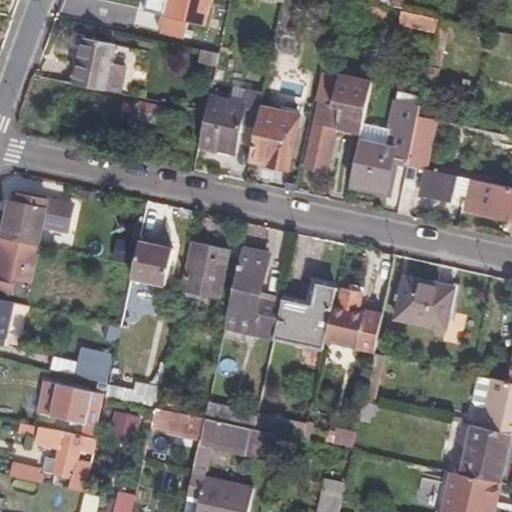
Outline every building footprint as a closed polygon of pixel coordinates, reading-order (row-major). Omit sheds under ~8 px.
[(187,34),(190,18),(206,22),(210,0),(169,0),(168,7),(163,29),(187,34)] [(278,0),(275,23),(284,25),(288,0),(278,0)] [(342,0),(361,4),(382,9),(383,0),(342,0)] [(378,25),(382,9),(361,4),(357,20),(378,25)] [(432,23),(432,20),(394,11),(391,27),(429,35),(432,23)] [(282,35),(284,25),(275,23),(273,33),(282,35)] [(436,65),(445,26),(432,23),(429,35),(423,62),(436,65)] [(72,56),(67,82),(115,92),(119,71),(103,67),(108,43),(76,37),(72,56)] [(213,52),(195,48),(191,69),(208,73),(213,52)] [(433,68),(422,66),(418,87),(429,89),(433,68)] [(335,132),(360,137),(371,84),(337,77),(335,90),(320,87),(312,124),(315,125),(305,168),(314,170),(327,173),(335,132)] [(241,107),(244,94),(228,91),(228,104),(241,107)] [(205,99),(195,146),(211,150),(232,154),(239,123),(252,126),(259,97),(244,94),(241,107),(228,104),(205,99)] [(139,121),(151,124),(154,109),(125,103),(122,118),(139,121)] [(360,137),(351,183),(368,187),(386,191),(392,162),(409,163),(418,118),(420,110),(393,104),(385,142),(360,137)] [(288,169),(299,116),(260,108),(249,161),(288,169)] [(157,113),(155,125),(171,128),(173,116),(157,113)] [(418,118),(409,163),(423,167),(428,168),(438,122),(418,118)] [(511,217),(511,185),(428,168),(423,167),(417,191),(437,195),(451,198),(453,190),(464,193),(461,207),(511,217)] [(17,201),(8,238),(41,245),(43,246),(48,226),(81,233),(87,208),(29,195),(26,203),(17,201)] [(123,256),(135,259),(141,234),(129,231),(123,256)] [(8,238),(4,237),(0,253),(0,289),(12,292),(15,279),(33,283),(41,245),(8,238)] [(212,245),(193,241),(182,293),(217,301),(229,248),(212,245)] [(160,247),(141,243),(133,280),(167,288),(175,250),(160,247)] [(250,256),(240,254),(226,317),(279,326),(285,296),(282,295),(260,290),(266,259),(250,256)] [(397,315),(449,327),(458,286),(431,280),(405,275),(397,315)] [(15,279),(12,292),(11,294),(29,298),(33,283),(15,279)] [(285,296),(279,326),(272,335),(322,345),(331,340),(338,306),(334,289),(322,286),(314,284),(310,303),(285,296)] [(341,309),(338,306),(331,340),(377,352),(384,319),(366,315),(364,323),(357,321),(359,313),(363,295),(353,292),(345,291),(341,309)] [(366,315),(359,313),(357,321),(364,323),(366,315)] [(113,343),(116,328),(105,326),(102,341),(113,343)] [(73,351),(67,379),(102,386),(108,358),(73,351)] [(367,405),(377,360),(367,358),(357,403),(367,405)] [(480,410),(490,379),(473,377),(467,402),(471,408),(480,410)] [(511,383),(490,379),(480,429),(508,435),(511,435),(511,383)] [(269,401),(272,385),(261,383),(258,398),(269,401)] [(148,410),(153,389),(130,384),(129,392),(126,405),(148,410)] [(129,392),(102,386),(99,399),(126,405),(129,392)] [(0,408),(26,414),(30,394),(0,388),(0,408)] [(88,430),(95,400),(46,389),(44,399),(53,401),(49,421),(76,427),(88,430)] [(202,404),(198,421),(246,432),(250,415),(202,404)] [(371,409),(356,406),(352,424),(363,426),(365,420),(368,420),(371,409)] [(198,421),(148,410),(144,429),(194,440),(198,421)] [(131,421),(106,415),(102,436),(126,441),(131,421)] [(250,415),(246,432),(272,437),(296,443),(300,426),(250,415)] [(246,432),(198,421),(194,440),(193,445),(188,466),(185,482),(198,484),(199,477),(194,476),(201,448),(240,457),(238,462),(265,468),(272,437),(246,432)] [(22,428),(11,426),(9,434),(21,437),(22,428)] [(74,439),(88,442),(90,430),(88,430),(76,427),(74,439)] [(480,429),(464,427),(454,476),(494,484),(500,455),(508,435),(480,429)] [(76,495),(88,443),(28,429),(24,445),(47,451),(44,463),(41,474),(61,479),(58,491),(76,495)] [(318,443),(345,449),(348,436),(329,432),(328,438),(320,436),(318,443)] [(188,466),(193,445),(184,443),(183,450),(180,449),(177,464),(188,466)] [(41,474),(44,463),(34,461),(31,472),(41,474)] [(0,465),(0,477),(32,486),(34,479),(27,477),(29,472),(0,465)] [(454,476),(445,474),(436,511),(483,511),(485,502),(490,503),(492,495),(494,484),(454,476)] [(313,511),(331,511),(337,484),(320,480),(313,511)] [(242,511),(246,495),(198,484),(191,511),(242,511)] [(123,511),(126,499),(112,496),(108,511),(107,511),(123,511)] [(72,511),(88,511),(91,501),(76,497),(72,511)]
